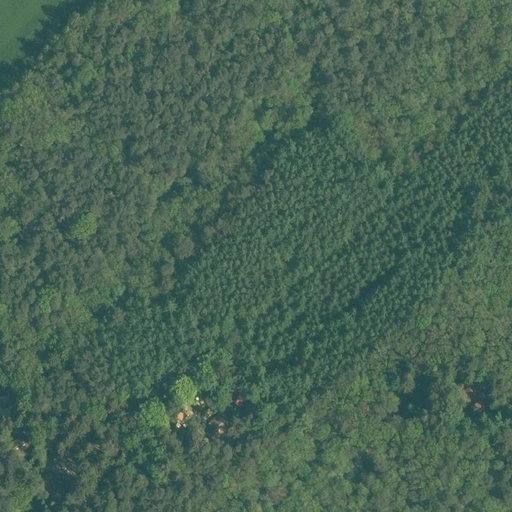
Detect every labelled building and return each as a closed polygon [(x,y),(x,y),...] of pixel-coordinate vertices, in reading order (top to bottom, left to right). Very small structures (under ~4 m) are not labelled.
[(487,368),(483,372),(495,385),(499,382),(487,368)] [(461,397),(464,400),(475,416),(490,405),(476,384),(466,392),(458,381),(448,388),(457,400),(461,397)] [(0,408),(1,412),(17,407),(15,401),(18,400),(15,391),(7,394),(9,398),(0,400),(0,408)] [(184,421),(189,416),(185,411),(187,410),(184,407),(182,408),(172,418),(178,424),(183,420),(184,421)] [(9,454),(13,452),(16,456),(19,460),(23,457),(21,453),(29,449),(23,438),(10,446),(6,449),(9,454)] [(51,471),(45,475),(50,482),(54,479),(61,489),(70,482),(62,470),(65,468),(62,463),(59,466),(51,471)]
